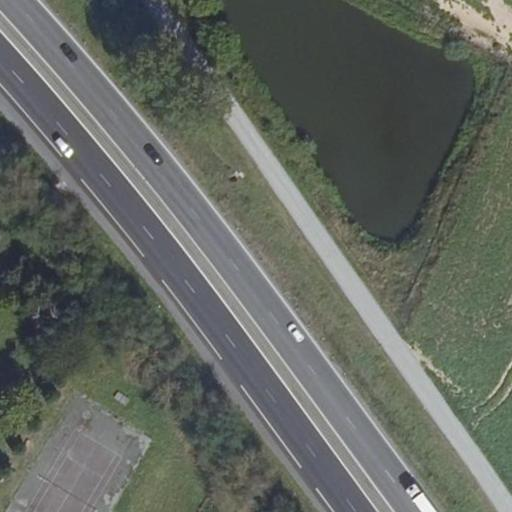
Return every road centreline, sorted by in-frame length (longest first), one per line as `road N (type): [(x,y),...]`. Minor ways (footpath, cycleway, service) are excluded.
road 1 (trunk): [(417,511),(155,162),(13,0)]
road 2 (unclassified): [(152,0),(511,511)]
road 3 (trunk): [(0,57),(124,203),(357,511)]
